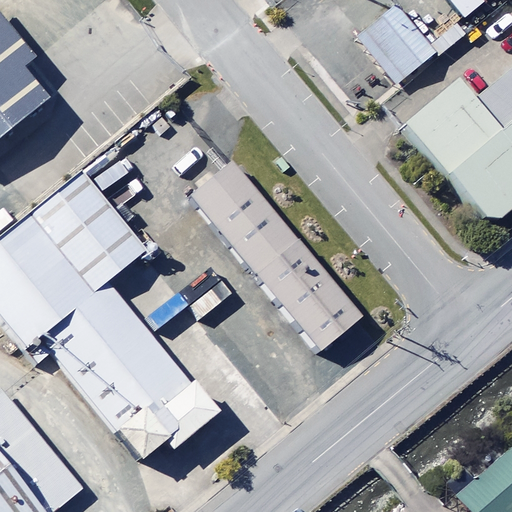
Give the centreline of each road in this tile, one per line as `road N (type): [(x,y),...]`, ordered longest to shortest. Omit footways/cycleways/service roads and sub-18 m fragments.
road 1 (unclassified): [(196,0),(470,331)]
road 2 (unclassified): [(253,511),(470,331)]
